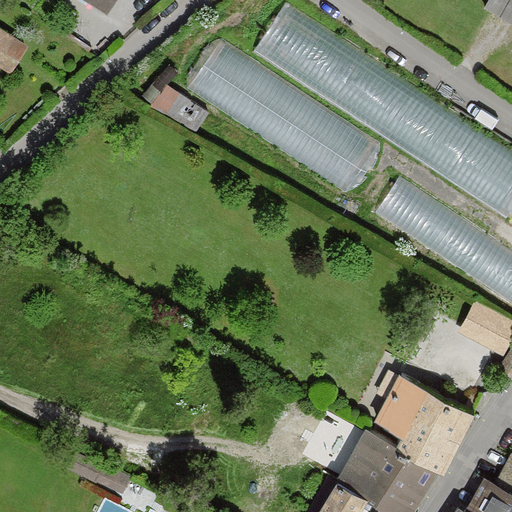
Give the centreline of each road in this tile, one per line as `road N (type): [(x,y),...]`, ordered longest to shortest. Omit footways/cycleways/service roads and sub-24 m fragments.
road 1 (residential): [(0,174),(197,0)]
road 2 (residential): [(511,119),(338,0)]
road 3 (residential): [(432,511),(511,399)]
